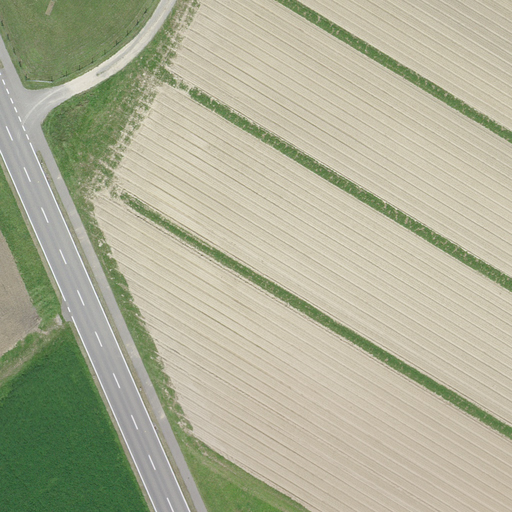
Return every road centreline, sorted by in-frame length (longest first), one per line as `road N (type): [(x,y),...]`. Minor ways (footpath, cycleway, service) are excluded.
road 1 (primary): [(174,511),(0,108)]
road 2 (track): [(6,122),(101,77),(144,45),(176,0)]
